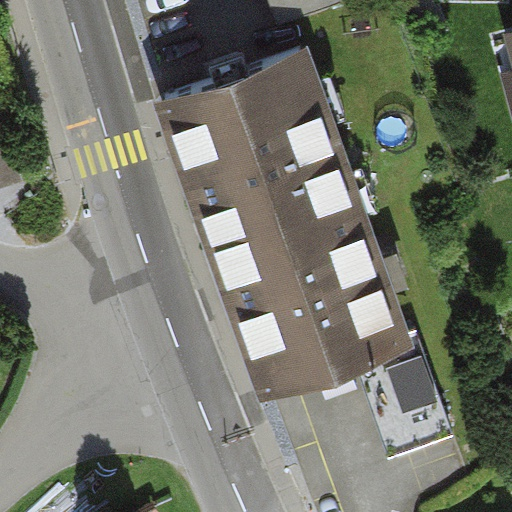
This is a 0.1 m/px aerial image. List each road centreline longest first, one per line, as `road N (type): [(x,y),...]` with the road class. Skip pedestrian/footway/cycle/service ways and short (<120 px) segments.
road 1 (primary): [(66,0),(150,264)]
road 2 (unclassified): [(0,485),(140,371),(181,354)]
road 3 (primary): [(181,354),(248,511)]
road 4 (residential): [(0,264),(54,287),(150,264)]
